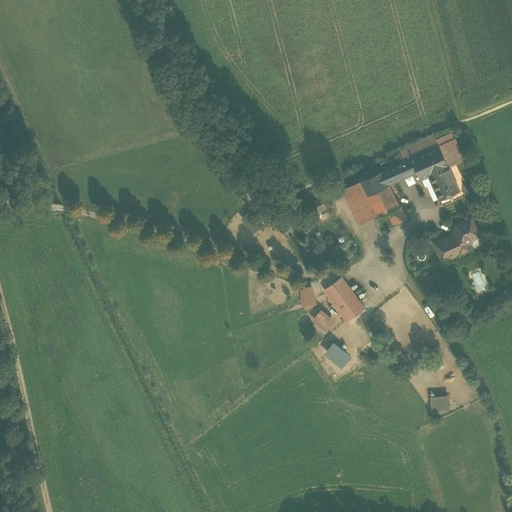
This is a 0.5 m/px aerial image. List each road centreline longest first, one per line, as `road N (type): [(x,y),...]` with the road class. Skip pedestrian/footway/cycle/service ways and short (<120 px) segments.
road 1 (track): [(511,468),(497,410),(387,253),(310,278)]
road 2 (unclassified): [(0,197),(93,215),(310,278)]
road 3 (track): [(41,511),(0,339)]
road 4 (track): [(426,0),(459,121)]
